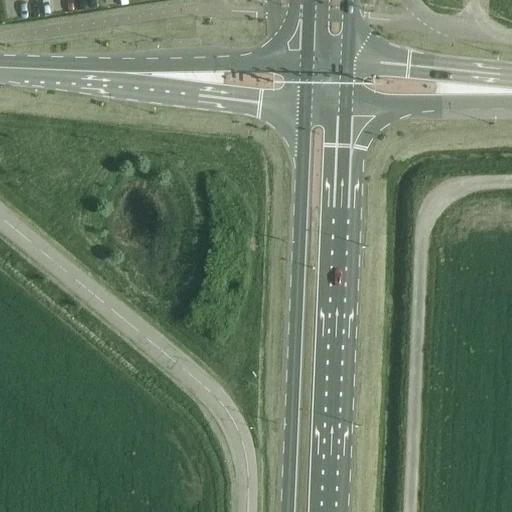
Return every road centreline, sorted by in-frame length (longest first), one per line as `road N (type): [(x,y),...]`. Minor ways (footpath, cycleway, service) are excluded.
road 1 (primary): [(304,85),(285,511)]
road 2 (primary): [(324,511),(344,86)]
road 3 (unclassified): [(246,511),(239,439),(213,398),(0,220)]
road 4 (unclassified): [(407,511),(426,216),(458,186),(511,185)]
road 5 (tertiary): [(0,67),(304,85)]
road 6 (tertiary): [(344,86),(511,93)]
